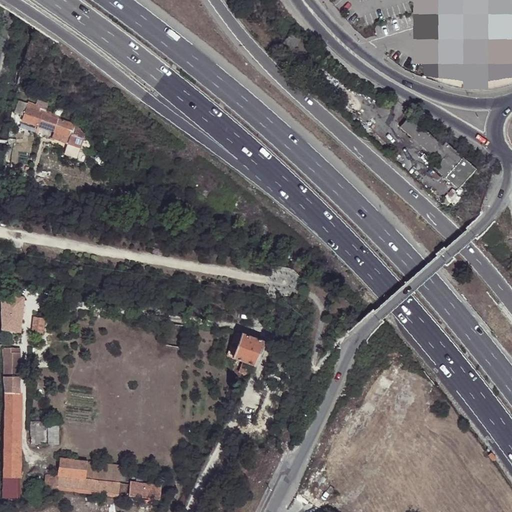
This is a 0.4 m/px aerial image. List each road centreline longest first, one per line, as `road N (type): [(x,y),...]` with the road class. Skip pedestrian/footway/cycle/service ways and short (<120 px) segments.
road 1 (motorway): [(511,388),(314,165),(258,111),(114,0)]
road 2 (motorway): [(6,0),(85,49),(382,282)]
road 3 (motorway): [(59,0),(269,169),(382,282)]
road 4 (motorway): [(511,302),(448,229),(262,58),(214,0)]
road 5 (unclassified): [(375,318),(353,342),(268,511)]
road 6 (motorway): [(382,282),(511,441)]
road 7 (tertiary): [(304,0),(331,35),(407,89)]
